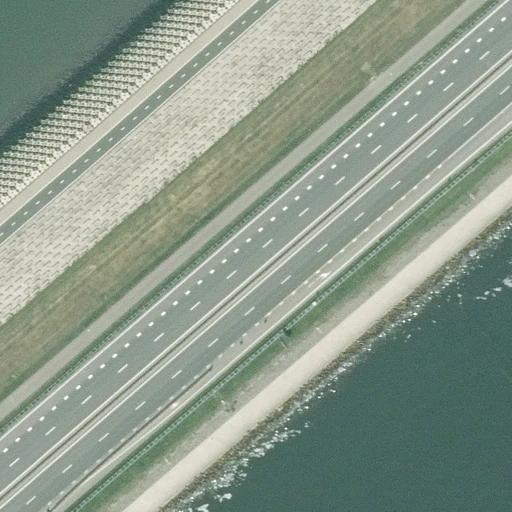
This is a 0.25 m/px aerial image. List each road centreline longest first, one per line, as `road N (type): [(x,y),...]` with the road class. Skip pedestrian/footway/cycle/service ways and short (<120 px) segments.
road 1 (motorway): [(511,30),(0,474)]
road 2 (motorway): [(17,511),(511,82)]
